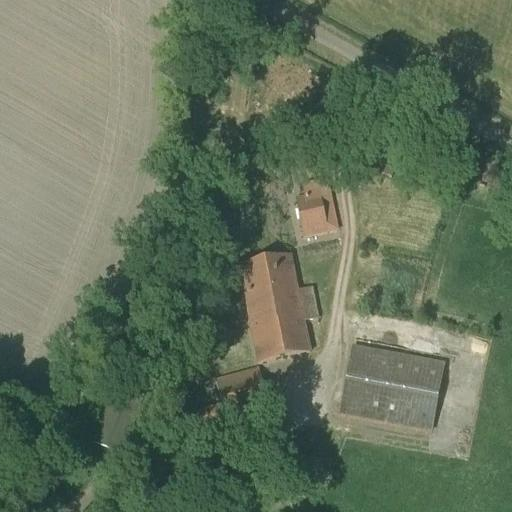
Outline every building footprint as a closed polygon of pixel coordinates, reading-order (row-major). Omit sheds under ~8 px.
[(401,157),(361,143),(352,166),(391,182),(401,157)] [(316,184),(294,189),(303,240),(338,233),(330,194),(318,197),(316,184)] [(290,259),(237,270),(258,366),(311,355),(304,324),(319,321),(313,290),(298,293),(290,259)] [(377,317),(375,326),(404,332),(406,324),(377,317)] [(352,348),(338,418),(431,435),(445,366),(352,348)] [(240,419),(244,418),(249,433),(266,427),(262,413),(264,412),(264,415),(269,413),(258,370),(214,382),(226,426),(241,422),(240,419)] [(89,447),(123,461),(149,402),(115,387),(89,447)] [(185,418),(192,443),(225,434),(217,408),(185,418)]
